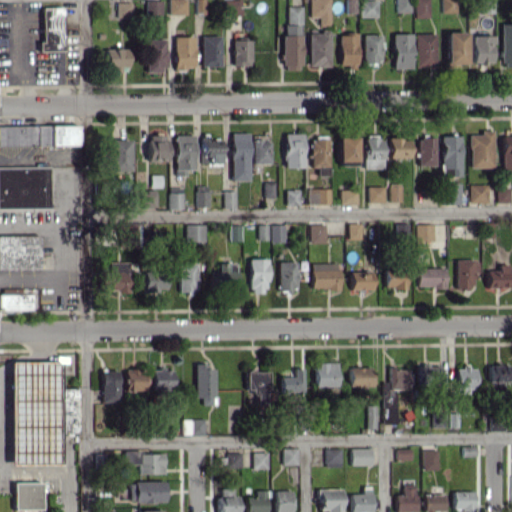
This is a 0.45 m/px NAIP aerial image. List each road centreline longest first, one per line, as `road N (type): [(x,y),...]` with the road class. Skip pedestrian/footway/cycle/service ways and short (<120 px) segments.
road 1 (residential): [(0,331),(511,323)]
road 2 (residential): [(0,105),(511,98)]
